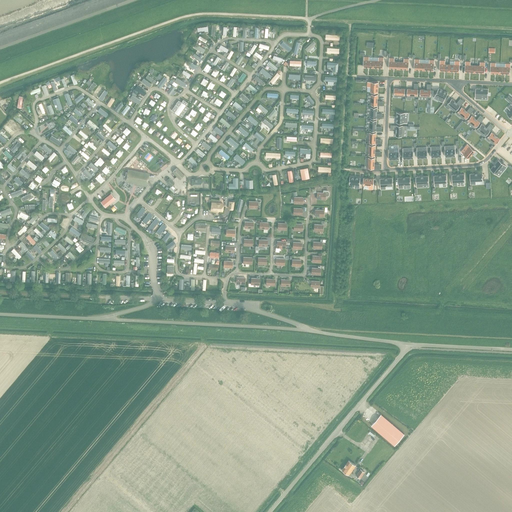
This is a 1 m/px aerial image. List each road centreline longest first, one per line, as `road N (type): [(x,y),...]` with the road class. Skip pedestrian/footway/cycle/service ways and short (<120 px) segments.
road 1 (residential): [(511,29),(188,14),(0,83)]
road 2 (unclassified): [(270,511),(410,345)]
road 3 (unclassified): [(303,330),(236,306),(161,299),(108,318)]
road 4 (unclassified): [(303,330),(108,318)]
road 5 (residential): [(509,134),(475,165),(385,170)]
